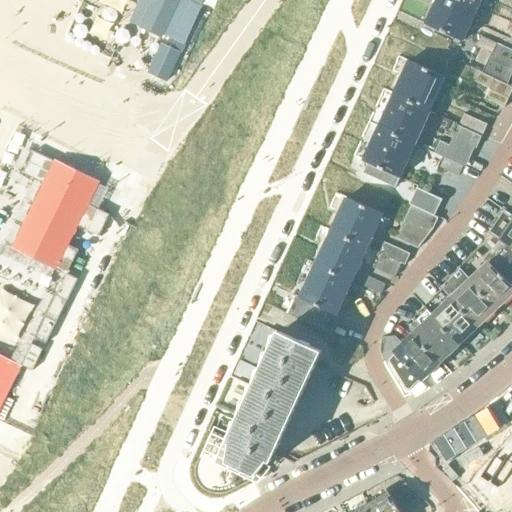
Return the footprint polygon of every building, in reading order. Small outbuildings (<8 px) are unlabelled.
[(154,0),(140,27),(184,50),(210,0),(154,0)] [(472,20),(479,6),(465,0),(437,0),(427,24),(464,40),(469,29),(470,29),(474,21),(472,20)] [(482,36),(478,46),(486,49),(490,39),(482,36)] [(511,49),(497,42),(483,72),(496,78),(508,83),(511,74),(511,49)] [(395,93),(431,110),(436,100),(437,100),(442,91),(440,91),(446,77),(410,61),(395,93)] [(496,78),(483,72),(476,69),(471,78),(491,88),(487,97),(506,107),(511,94),(511,85),(508,83),(496,78)] [(425,124),(431,110),(395,93),(380,127),(416,143),(421,133),(422,133),(426,125),(425,124)] [(465,113),(460,123),(482,133),(486,123),(465,113)] [(482,133),(460,123),(454,137),(475,147),(482,133)] [(410,157),(416,143),(380,127),(364,160),(401,177),(405,166),(407,167),(411,158),(410,157)] [(444,156),(464,164),(468,154),(449,146),(444,156)] [(459,175),(464,164),(444,156),(440,167),(459,175)] [(390,183),(394,175),(369,164),(365,172),(390,183)] [(114,204),(50,174),(40,194),(60,204),(32,263),(12,254),(0,279),(64,309),(114,204)] [(411,205),(435,214),(443,199),(418,187),(410,203),(411,205)] [(332,231),(368,247),(373,237),(374,238),(378,229),(377,228),(384,213),(348,197),(332,231)] [(436,215),(435,214),(411,205),(407,214),(434,227),(439,216),(436,215)] [(511,215),(504,211),(490,232),(501,239),(494,247),(511,263),(511,215)] [(434,227),(407,214),(397,237),(418,246),(434,227)] [(362,261),(368,247),(332,231),(317,263),(353,280),(358,270),(359,271),(363,262),(362,261)] [(380,253),(382,253),(402,263),(404,264),(409,252),(385,241),(380,253)] [(471,279),(499,308),(511,295),(511,283),(511,282),(511,263),(494,247),(485,258),(489,262),(471,279)] [(402,263),(382,253),(375,267),(396,276),(402,263)] [(347,294),(353,280),(317,263),(301,297),(297,295),(288,313),(330,332),(339,314),(338,314),(343,303),(344,303),(348,295),(347,294)] [(382,293),(387,283),(367,275),(363,284),(382,293)] [(499,308),(471,279),(453,297),(480,326),(499,308)] [(461,344),(480,326),(453,297),(433,315),(461,344)] [(415,333),(442,362),(461,344),(433,315),(415,333)] [(256,474),(268,460),(272,461),(323,351),(281,332),(230,442),(233,444),(230,462),(256,474)] [(423,380),(442,362),(415,333),(404,343),(396,336),(383,337),(383,338),(382,341),(382,345),(382,346),(382,350),(382,353),(383,356),(384,361),(389,360),(406,390),(411,390),(423,380)] [(0,373),(0,438),(6,441),(28,384),(0,373)] [(370,505),(373,511),(402,511),(401,509),(421,497),(419,494),(407,482),(370,505)]
